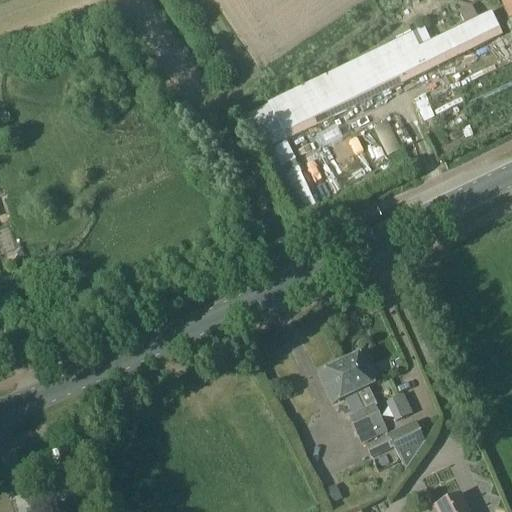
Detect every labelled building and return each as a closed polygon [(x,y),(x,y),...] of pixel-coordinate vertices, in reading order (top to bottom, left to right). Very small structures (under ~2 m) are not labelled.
[(511,0),(499,0),(508,19),(511,17),(511,0)] [(285,142),(502,36),(490,12),(419,48),(412,33),(267,104),(285,142)] [(0,174),(0,185),(12,183),(10,172),(0,174)] [(376,407),(367,388),(378,383),(364,353),(341,364),(355,394),(364,410),(363,411),(376,438),(387,432),(375,407),(376,407)] [(333,405),(355,394),(341,364),(318,375),(333,405)] [(361,445),(376,438),(363,411),(348,418),(361,445)] [(415,423),(388,435),(395,448),(396,450),(399,456),(406,471),(425,444),(415,423)] [(388,435),(365,447),(371,459),(395,448),(388,435)] [(315,476),(325,472),(319,457),(309,461),(315,476)] [(466,511),(459,496),(435,508),(436,511),(466,511)]
